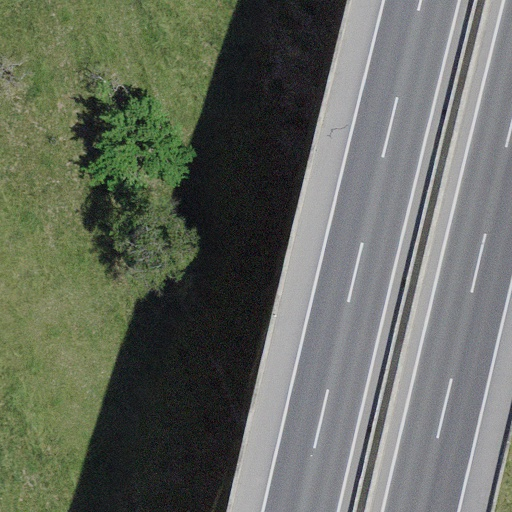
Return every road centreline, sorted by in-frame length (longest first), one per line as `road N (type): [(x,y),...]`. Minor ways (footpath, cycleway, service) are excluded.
road 1 (motorway): [(421,0),(300,511)]
road 2 (motorway): [(421,511),(511,125)]
